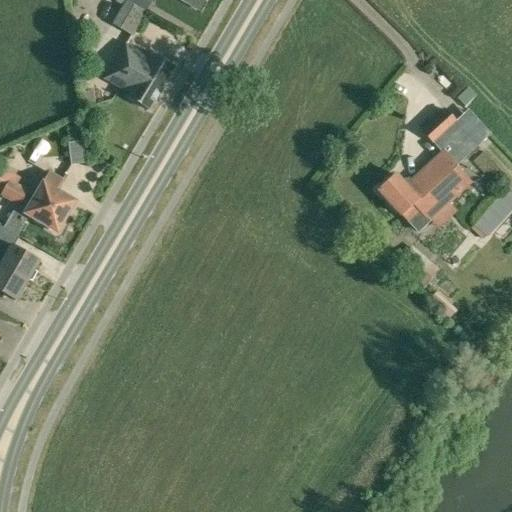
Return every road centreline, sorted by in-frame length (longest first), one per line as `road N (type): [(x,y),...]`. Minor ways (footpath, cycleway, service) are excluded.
road 1 (primary): [(0,498),(38,392),(265,0)]
road 2 (primary): [(249,0),(0,424)]
